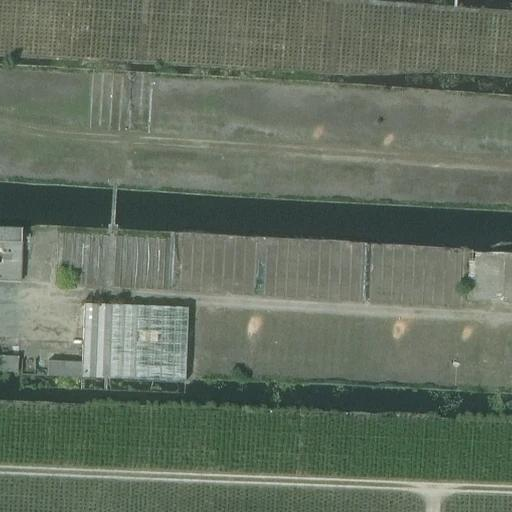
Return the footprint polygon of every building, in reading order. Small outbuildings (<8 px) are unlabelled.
[(0,282),(19,283),(21,230),(0,229),(0,282)] [(466,301),(503,302),(511,302),(511,254),(468,253),(466,301)] [(47,362),(47,376),(47,378),(108,380),(110,306),(83,305),(81,363),(47,362)] [(187,309),(110,306),(108,380),(185,383),(187,309)] [(18,358),(0,356),(0,373),(17,374),(18,358)]
